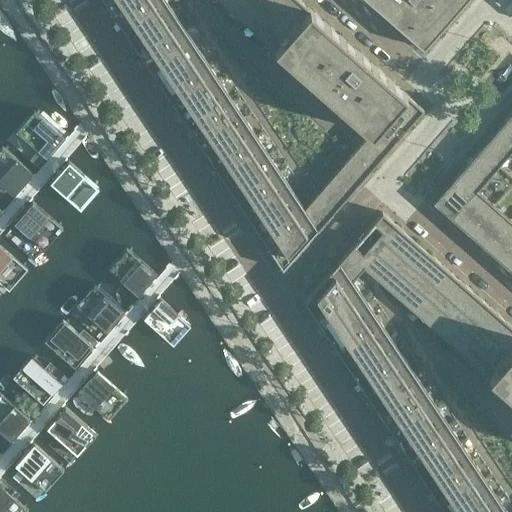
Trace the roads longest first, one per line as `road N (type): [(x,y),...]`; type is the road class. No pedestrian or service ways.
road 1 (residential): [(78,0),(276,302)]
road 2 (residential): [(276,302),(417,511)]
road 3 (residential): [(511,299),(380,183)]
road 4 (residential): [(276,302),(380,183)]
road 5 (residential): [(380,183),(452,101),(426,79)]
road 6 (residential): [(335,0),(426,79)]
